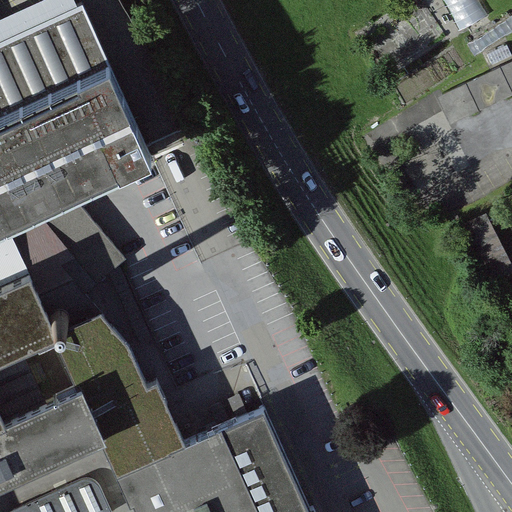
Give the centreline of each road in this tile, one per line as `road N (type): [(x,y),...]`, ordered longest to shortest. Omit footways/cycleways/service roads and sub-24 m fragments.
road 1 (primary): [(192,0),(335,243),(446,395)]
road 2 (tertiary): [(446,395),(492,511)]
